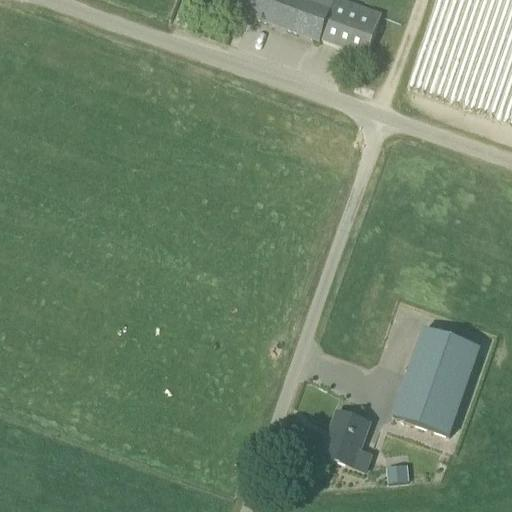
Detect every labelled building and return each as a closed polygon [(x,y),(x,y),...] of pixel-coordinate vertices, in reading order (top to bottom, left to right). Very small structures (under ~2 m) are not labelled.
[(320,47),(321,45),(335,1),(332,0),(200,0),(200,3),(320,47)] [(335,1),(321,45),(367,62),(383,18),(335,1)] [(480,353),(424,333),(393,421),(449,441),(480,353)] [(337,416),(321,461),(367,477),(373,458),(359,454),(368,427),(337,416)] [(409,486),(408,470),(387,471),(388,487),(409,486)]
